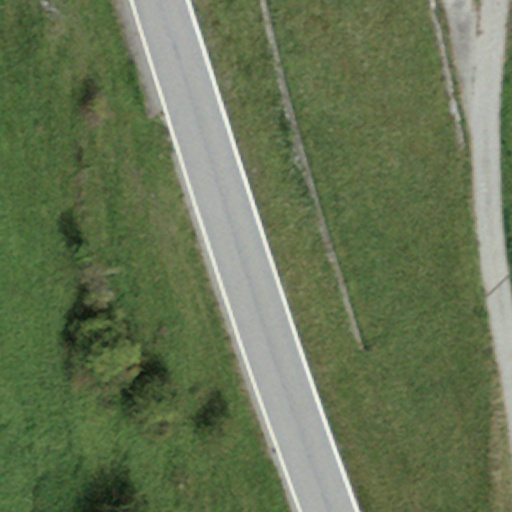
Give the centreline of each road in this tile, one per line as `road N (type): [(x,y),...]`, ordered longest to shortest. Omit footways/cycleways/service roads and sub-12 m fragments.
road 1 (tertiary): [(318,511),(168,0)]
road 2 (track): [(511,341),(481,129),(496,0)]
road 3 (track): [(481,129),(468,0)]
